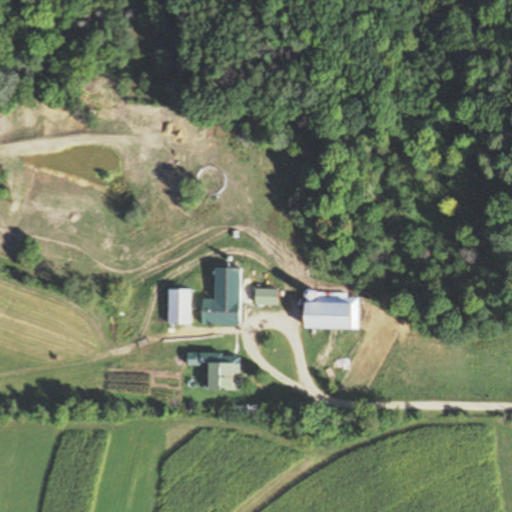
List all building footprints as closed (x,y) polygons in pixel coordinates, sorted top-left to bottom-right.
[(192,325),(192,290),(170,290),(170,325),(192,325)] [(279,290),(257,290),(257,306),(279,306),(279,290)] [(305,330),(360,331),(360,299),(320,298),(320,303),(305,303),(305,330)] [(240,326),(241,300),(204,300),(204,326),(240,326)] [(211,390),(238,390),(238,363),(211,363),(211,390)]
